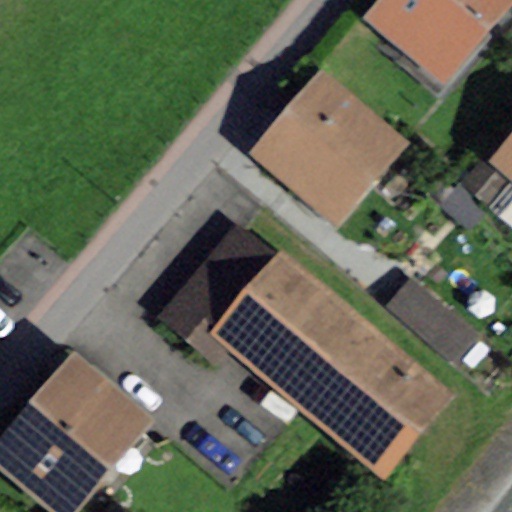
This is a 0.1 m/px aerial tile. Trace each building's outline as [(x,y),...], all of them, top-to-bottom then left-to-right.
[(399,0),(381,22),(442,74),(506,0),(399,0)] [(324,90),(265,158),(298,186),(301,183),(336,213),(392,149),(324,90)] [(511,172),(511,182),(487,211),(511,232),(511,158),(505,167),(511,172)] [(167,320),(213,359),(231,337),(384,467),(436,406),(238,237),(167,320)] [(389,313),(450,365),(472,340),(411,287),(389,313)] [(394,320),(379,337),(422,376),(437,359),(394,320)] [(77,381),(7,463),(63,511),(114,452),(126,463),(146,440),(77,381)]
